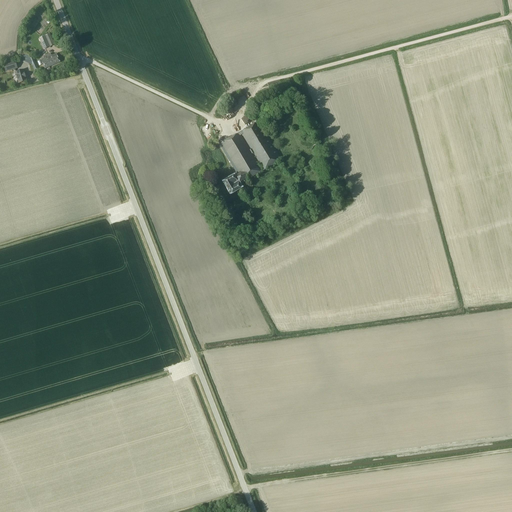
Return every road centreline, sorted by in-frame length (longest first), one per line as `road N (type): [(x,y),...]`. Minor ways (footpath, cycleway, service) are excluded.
road 1 (unclassified): [(254,511),(56,0)]
road 2 (track): [(225,125),(243,116),(267,81),(511,16)]
road 3 (track): [(246,489),(511,450)]
